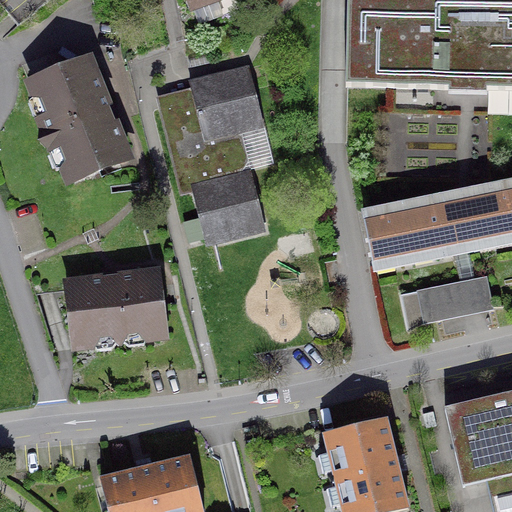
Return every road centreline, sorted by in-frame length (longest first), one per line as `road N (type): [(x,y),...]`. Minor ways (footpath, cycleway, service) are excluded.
road 1 (residential): [(511,345),(300,392),(57,423)]
road 2 (residential): [(0,236),(57,423)]
